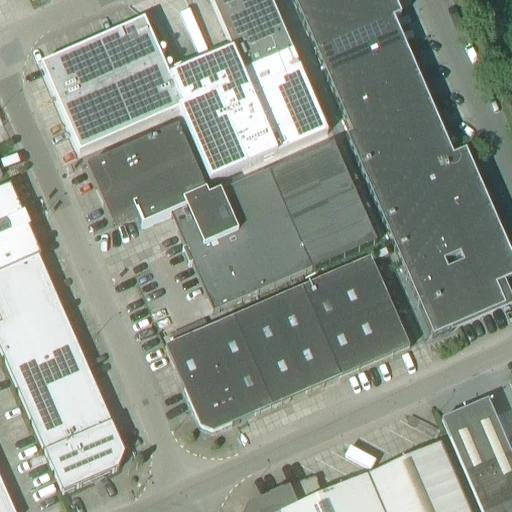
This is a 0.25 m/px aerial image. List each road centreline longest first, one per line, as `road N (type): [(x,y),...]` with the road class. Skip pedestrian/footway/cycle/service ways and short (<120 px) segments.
road 1 (unclassified): [(181,498),(0,114)]
road 2 (unclassified): [(181,498),(511,352)]
road 3 (unclassified): [(511,196),(430,0)]
